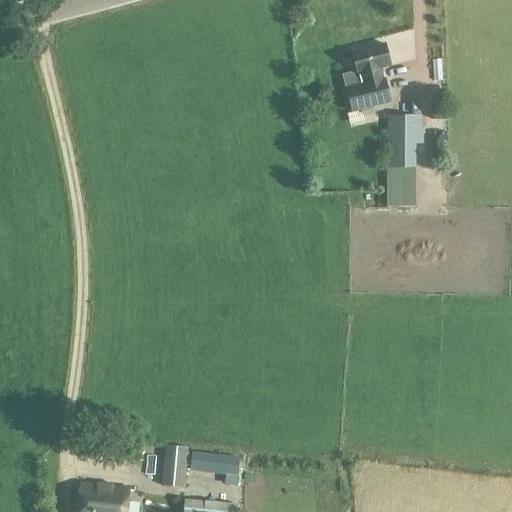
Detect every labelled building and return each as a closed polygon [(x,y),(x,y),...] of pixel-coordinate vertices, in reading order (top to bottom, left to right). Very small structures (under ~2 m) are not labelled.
[(385,46),(352,54),(356,73),(343,77),(352,113),(390,103),(384,80),(382,81),(380,70),(391,68),(385,46)] [(387,118),(386,169),(415,170),(416,143),(422,143),(422,120),(387,118)] [(415,208),(415,170),(386,169),(387,208),(415,208)] [(160,488),(184,490),(188,449),(164,447),(160,488)] [(192,453),(190,473),(226,476),(225,486),(238,487),(240,459),(192,453)] [(77,511),(126,511),(129,491),(80,487),(77,511)] [(237,511),(238,505),(185,500),(183,511),(237,511)]
